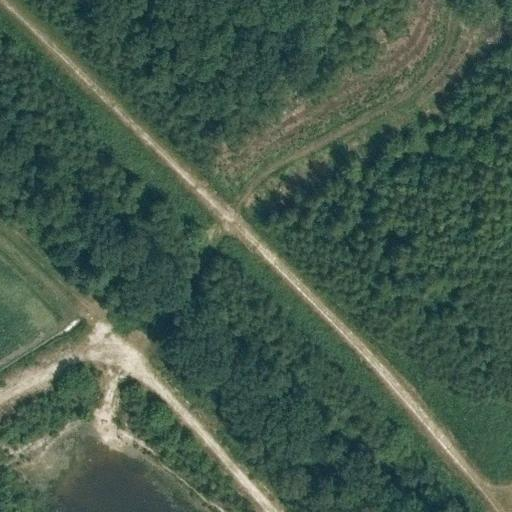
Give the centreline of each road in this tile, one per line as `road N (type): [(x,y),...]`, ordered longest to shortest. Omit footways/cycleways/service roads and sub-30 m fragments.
road 1 (track): [(505,511),(380,369),(2,0)]
road 2 (track): [(226,214),(270,165),(400,93),(439,61),(449,0)]
road 3 (track): [(278,511),(138,357)]
